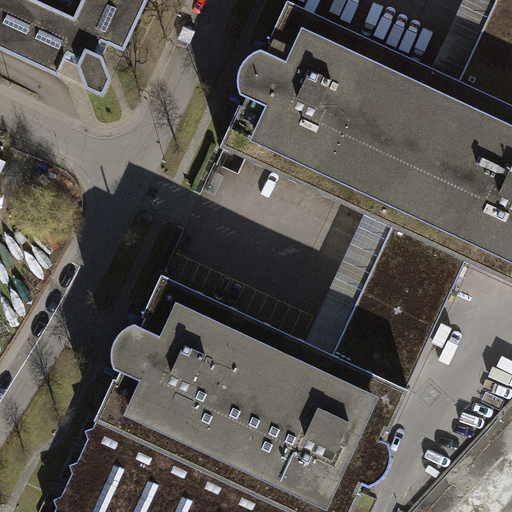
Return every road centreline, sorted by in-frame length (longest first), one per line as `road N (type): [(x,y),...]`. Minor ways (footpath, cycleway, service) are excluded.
road 1 (residential): [(0,421),(133,175)]
road 2 (residential): [(133,175),(218,0)]
road 3 (residential): [(0,111),(133,175)]
